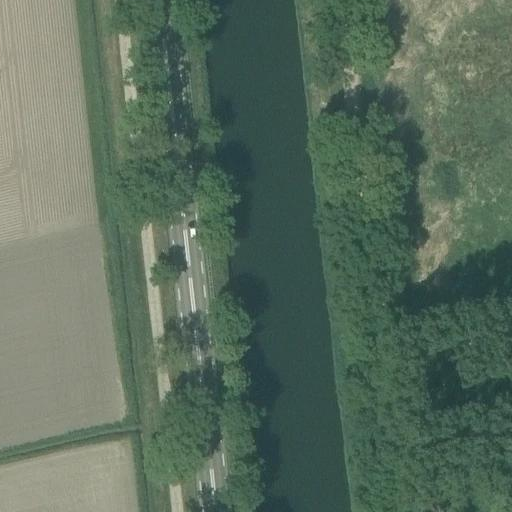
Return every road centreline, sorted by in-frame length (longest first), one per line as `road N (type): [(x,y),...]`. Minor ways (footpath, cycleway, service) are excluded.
road 1 (track): [(394,511),(333,0)]
road 2 (primary): [(219,511),(164,0)]
